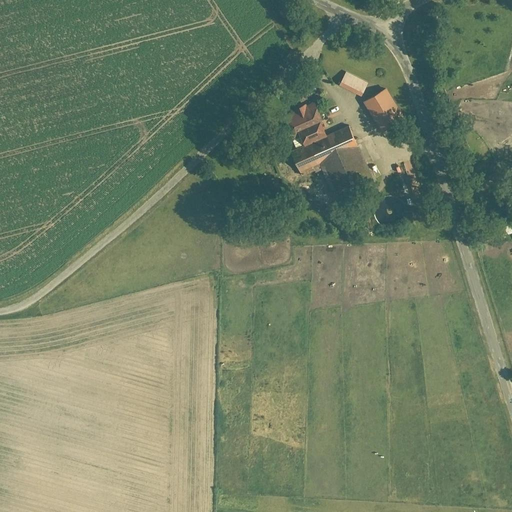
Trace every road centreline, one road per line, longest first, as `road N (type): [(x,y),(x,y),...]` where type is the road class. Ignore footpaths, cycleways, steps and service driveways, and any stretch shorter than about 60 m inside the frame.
road 1 (unclassified): [(340,12),(146,206),(23,305),(0,310)]
road 2 (unclassified): [(511,412),(410,85),(386,37)]
